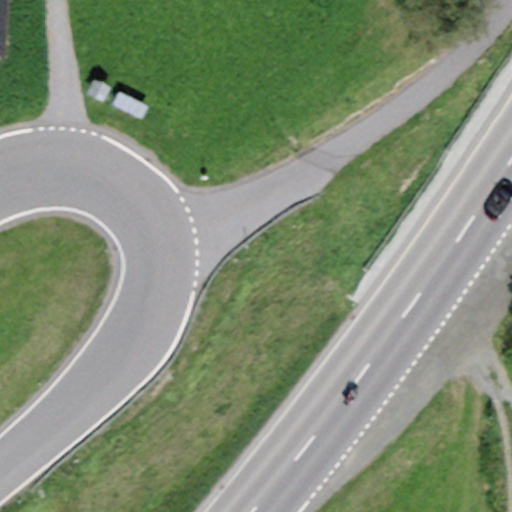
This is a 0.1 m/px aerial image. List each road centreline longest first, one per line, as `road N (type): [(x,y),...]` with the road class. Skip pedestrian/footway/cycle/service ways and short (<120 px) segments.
road 1 (tertiary): [(0,465),(96,385),(149,304),(148,212),(88,168),(52,161),(0,172)]
road 2 (primary): [(511,139),(283,477),(251,511)]
road 3 (track): [(427,265),(482,346),(511,430)]
